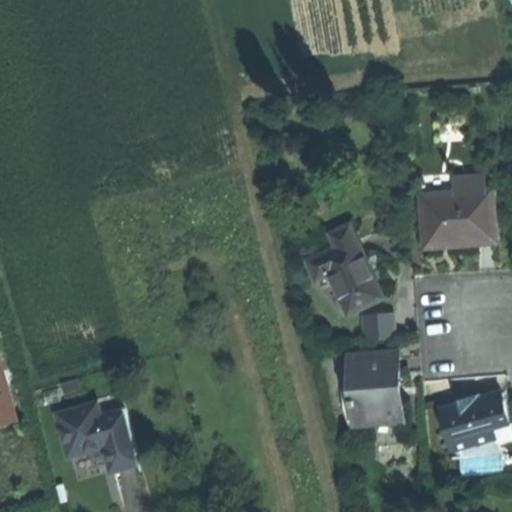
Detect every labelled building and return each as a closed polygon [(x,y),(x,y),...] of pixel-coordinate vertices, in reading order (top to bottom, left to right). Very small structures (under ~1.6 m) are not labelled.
[(457,177),(458,192),(482,190),(481,175),(457,177)] [(424,194),(428,245),(460,242),(496,240),(493,190),(482,190),(458,192),(425,194),(424,194)] [(328,233),(335,247),(356,238),(350,224),(328,233)] [(357,237),(356,238),(335,247),(306,260),(315,280),(333,272),(351,311),(384,297),(377,281),(357,237)] [(365,313),(367,337),(397,335),(395,310),(365,313)] [(355,405),(356,421),(403,418),(401,383),(399,350),(352,353),(354,383),(355,405)] [(0,424),(15,421),(0,363),(0,424)] [(355,405),(354,383),(341,383),(343,406),(355,405)] [(454,448),(497,437),(498,437),(496,427),(511,423),(511,420),(508,405),(505,392),(469,401),(443,408),(454,448)] [(102,419),(99,405),(60,416),(71,458),(108,449),(114,473),(128,469),(140,466),(126,412),(102,419)] [(511,423),(496,427),(498,437),(497,437),(499,444),(511,439),(511,423)]
